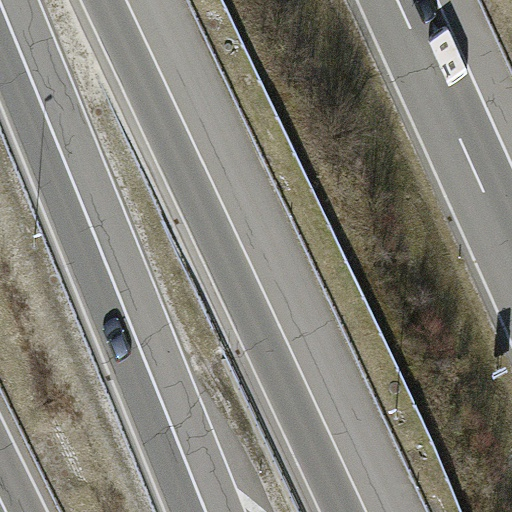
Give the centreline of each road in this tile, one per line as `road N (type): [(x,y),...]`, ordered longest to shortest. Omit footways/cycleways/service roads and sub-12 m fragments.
road 1 (motorway): [(344,511),(105,0)]
road 2 (motorway): [(189,511),(0,43)]
road 3 (motorway): [(511,262),(396,0)]
